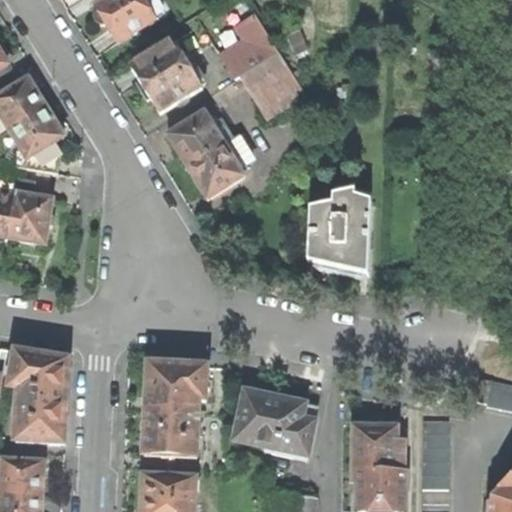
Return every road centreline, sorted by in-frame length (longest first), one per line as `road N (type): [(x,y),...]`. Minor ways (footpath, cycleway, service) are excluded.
road 1 (residential): [(26,0),(127,171),(150,239),(159,324)]
road 2 (residential): [(437,339),(236,322),(159,324)]
road 3 (residential): [(92,511),(101,328)]
